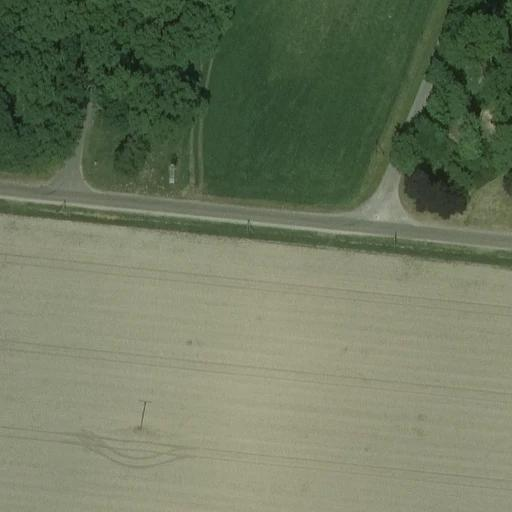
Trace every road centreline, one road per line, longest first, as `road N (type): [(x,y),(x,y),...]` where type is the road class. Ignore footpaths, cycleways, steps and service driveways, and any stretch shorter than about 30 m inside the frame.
road 1 (unclassified): [(370,230),(0,193)]
road 2 (unclassified): [(461,0),(370,230)]
road 3 (unclassified): [(511,245),(370,230)]
